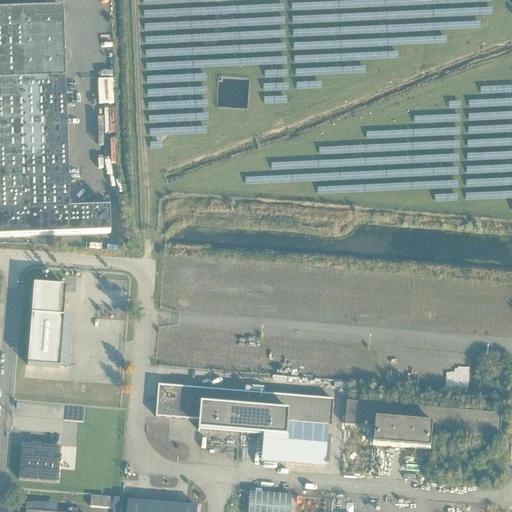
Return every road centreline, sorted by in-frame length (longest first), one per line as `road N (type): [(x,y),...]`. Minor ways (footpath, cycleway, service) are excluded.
road 1 (track): [(142,272),(136,0)]
road 2 (residential): [(143,318),(140,459),(214,481),(218,511)]
road 3 (residential): [(0,439),(14,258)]
road 4 (residential): [(143,318),(142,272),(14,258)]
